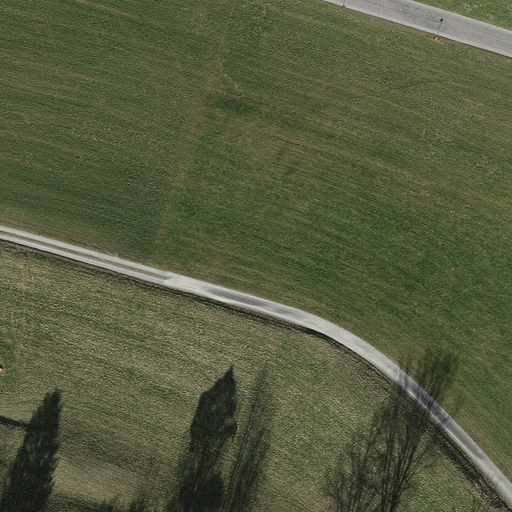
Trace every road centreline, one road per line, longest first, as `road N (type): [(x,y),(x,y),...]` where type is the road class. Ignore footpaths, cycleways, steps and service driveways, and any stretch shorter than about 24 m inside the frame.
road 1 (track): [(0,234),(337,332),(440,411),(511,496)]
road 2 (unclassified): [(511,44),(363,0)]
